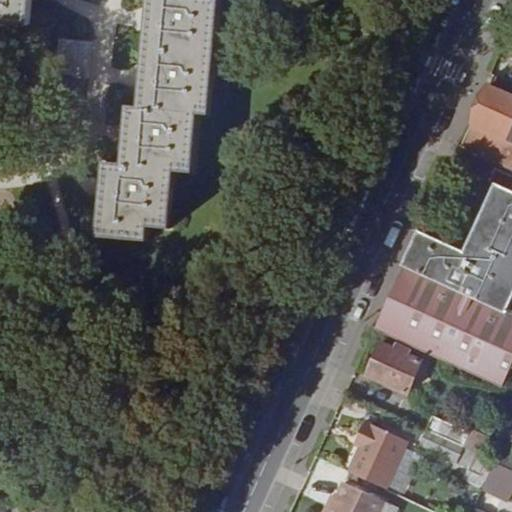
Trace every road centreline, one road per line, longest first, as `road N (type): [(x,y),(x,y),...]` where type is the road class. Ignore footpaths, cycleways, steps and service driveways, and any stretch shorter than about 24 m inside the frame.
road 1 (tertiary): [(249,511),(477,0)]
road 2 (residential): [(0,157),(4,168),(34,174),(84,145),(99,119),(111,25)]
road 3 (residential): [(96,0),(0,119)]
